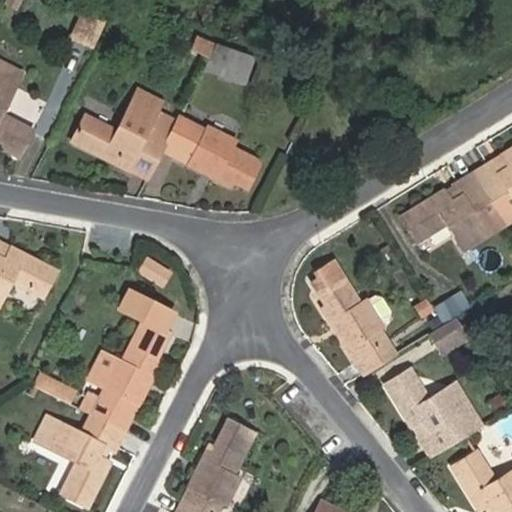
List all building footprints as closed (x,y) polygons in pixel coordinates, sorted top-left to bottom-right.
[(73,37),(97,47),(111,13),(86,3),(73,37)] [(258,65),(212,48),(200,73),(246,90),(258,65)] [(0,148),(19,158),(31,134),(0,117),(0,114),(19,76),(0,65),(0,148)] [(146,181),(160,152),(163,147),(174,124),(154,114),(160,102),(135,90),(114,131),(83,116),(69,143),(146,181)] [(202,133),(177,119),(174,124),(163,147),(160,152),(230,186),(231,183),(245,190),(258,164),(230,150),(233,142),(205,128),(202,133)] [(491,207),(503,226),(511,221),(511,150),(501,157),(510,170),(499,177),(490,163),(471,175),(491,207)] [(501,157),(490,163),(499,177),(510,170),(501,157)] [(462,252),(503,226),(491,207),(471,175),(451,187),(460,202),(450,208),(441,193),(399,219),(415,244),(445,226),(462,252)] [(451,187),(441,193),(450,208),(460,202),(451,187)] [(9,251),(0,246),(0,262),(3,264),(9,251)] [(0,301),(9,283),(40,299),(53,273),(9,251),(3,264),(0,262),(0,301)] [(167,287),(176,270),(148,255),(138,272),(167,287)] [(372,368),(392,357),(376,330),(380,328),(365,304),(359,307),(342,280),(317,295),(324,309),(320,311),(361,376),(372,368)] [(447,321),(473,304),(463,289),(437,306),(447,321)] [(452,319),(427,335),(438,352),(463,336),(452,319)] [(105,392),(93,417),(124,432),(151,378),(159,365),(154,362),(167,337),(142,323),(122,363),(117,360),(111,371),(100,389),(105,392)] [(41,371),(34,386),(73,404),(80,389),(41,371)] [(401,414),(426,400),(409,372),(385,388),(401,414)] [(427,402),(426,400),(401,414),(408,425),(411,431),(416,427),(423,423),(427,429),(431,434),(418,442),(428,459),(467,436),(480,428),(453,386),(427,402)] [(60,498),(85,510),(108,465),(95,459),(101,447),(114,454),(124,432),(93,417),(81,437),(60,427),(49,451),(77,466),(60,498)] [(177,511),(217,511),(220,507),(223,509),(237,481),(231,478),(253,436),(228,423),(214,450),(210,448),(177,511)] [(423,423),(416,427),(411,431),(418,442),(431,434),(427,429),(423,423)] [(95,459),(108,465),(114,454),(101,447),(95,459)] [(511,511),(511,471),(493,483),(475,454),(451,469),(477,511),(490,504),(494,511),(511,511)]
